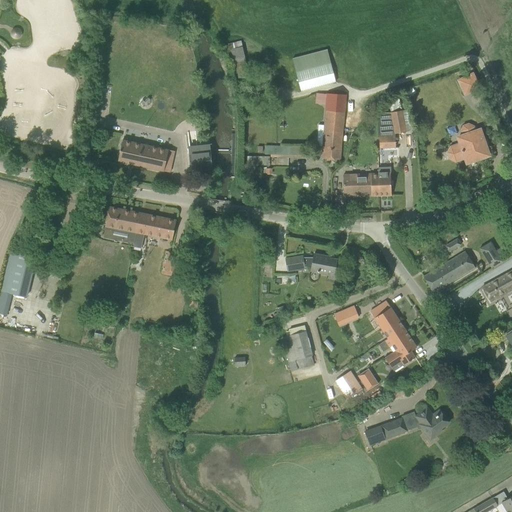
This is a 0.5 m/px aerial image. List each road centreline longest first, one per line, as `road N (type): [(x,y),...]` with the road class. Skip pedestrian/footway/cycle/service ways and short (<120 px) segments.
road 1 (unclassified): [(372,227),(236,210),(0,163)]
road 2 (unclassified): [(511,421),(372,227)]
road 3 (unclassified): [(372,227),(451,211),(511,184)]
